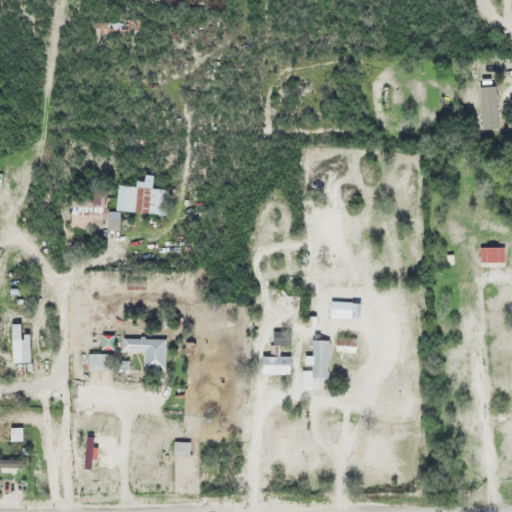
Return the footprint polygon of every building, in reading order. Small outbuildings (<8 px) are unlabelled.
[(162,216),(164,190),(149,189),(149,179),(133,178),(133,188),(116,186),(114,215),(110,215),(110,222),(115,222),(116,213),(162,216)] [(99,230),(99,210),(69,210),(69,230),(99,230)] [(8,363),(19,363),(19,327),(8,327),(8,363)] [(287,334),(270,334),(270,347),(287,347),(287,334)] [(163,372),(163,340),(118,340),(118,352),(141,352),(141,372),(163,372)] [(353,352),(353,340),(333,340),(333,352),(353,352)] [(308,342),(308,379),(327,379),(327,342),(308,342)] [(258,358),(258,375),(286,375),(286,358),(258,358)]
